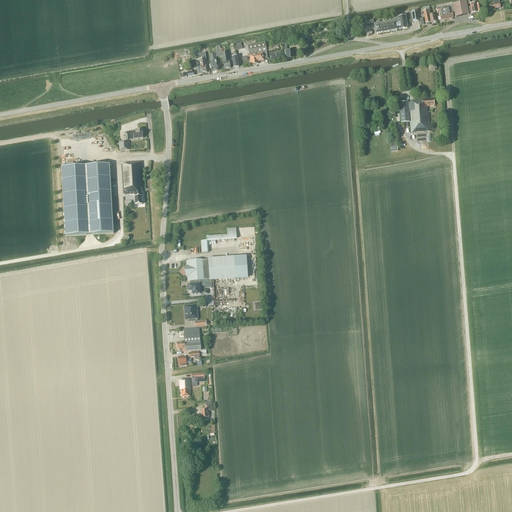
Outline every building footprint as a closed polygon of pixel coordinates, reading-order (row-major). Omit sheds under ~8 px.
[(477,3),(470,4),(469,0),(468,0),(469,4),(470,4),(470,7),(467,8),(469,14),(471,13),(471,14),(481,12),(480,4),(477,5),(477,3)] [(495,9),(500,8),(499,1),(494,2),(488,3),(490,10),(495,9)] [(455,4),(452,4),(453,6),(454,12),(455,17),(456,17),(458,17),(469,15),(469,14),(467,8),(467,5),(466,2),(456,4),(455,4)] [(454,12),(453,6),(444,8),(446,19),(453,18),(452,12),(454,12)] [(439,9),(436,9),(437,13),(440,13),(440,17),(437,17),(438,21),(441,20),(446,19),(444,8),(439,9)] [(430,23),(436,22),(434,15),(434,14),(431,14),(432,15),(431,15),(429,10),(423,11),(426,24),(430,23)] [(400,30),(407,28),(405,17),(398,18),(395,19),(392,19),(393,23),(396,23),(397,30),(400,29),(400,30)] [(374,24),(374,26),(375,34),(383,33),(390,32),(390,31),(397,30),(396,23),(393,23),(392,19),(389,20),(390,21),(386,22),(386,21),(383,21),(383,22),(379,23),(379,22),(376,22),(376,23),(374,24)] [(293,41),(294,45),(302,44),(301,40),(308,39),(307,34),(296,36),(296,41),(293,41)] [(285,59),(291,58),(290,50),(287,50),(286,45),(289,44),(288,39),(282,40),(285,59)] [(264,61),(264,60),(268,59),(265,43),(247,46),(251,65),(258,64),(258,62),(264,61)] [(215,57),(221,56),(219,47),(216,47),(217,53),(209,54),(211,64),(210,64),(212,72),(218,71),(216,63),(215,57)] [(221,56),(222,56),(224,70),(230,69),(227,52),(221,53),(222,56),(221,56)] [(200,68),(197,69),(198,74),(207,73),(206,67),(206,65),(205,65),(204,59),(206,58),(205,54),(196,55),(197,60),(199,60),(200,68)] [(409,112),(411,133),(430,132),(428,112),(427,112),(427,107),(430,106),(434,106),(434,99),(414,101),(410,102),(410,103),(408,103),(408,102),(399,103),(401,123),(410,122),(409,112)] [(127,140),(143,139),(142,131),(140,131),(135,131),(135,132),(126,133),(127,140)] [(119,151),(129,150),(129,142),(119,143),(119,151)] [(135,205),(142,205),(141,196),(141,197),(141,190),(142,190),(141,163),(121,164),(123,195),(134,195),(134,197),(135,205)] [(109,165),(61,168),(65,235),(65,237),(113,234),(112,203),(109,165)] [(201,241),(202,253),(208,253),(207,242),(237,240),(236,228),(227,229),(227,235),(206,236),(206,241),(201,241)] [(233,258),(203,260),(204,280),(205,286),(204,286),(204,289),(212,289),(211,280),(234,278),(248,277),(246,257),(233,258)] [(202,260),(185,262),(186,282),(190,281),(190,285),(192,285),(192,286),(189,286),(189,291),(192,291),(192,294),(193,294),(193,295),(196,295),(196,294),(199,294),(199,289),(199,286),(204,286),(205,286),(204,280),(203,260),(202,260)] [(197,319),(196,305),(184,306),(184,311),(185,311),(186,320),(189,320),(189,322),(195,322),(197,322),(197,321),(197,319)] [(179,352),(201,350),(199,328),(183,330),(184,343),(177,343),(177,349),(179,349),(179,352)] [(191,363),(191,358),(199,358),(199,353),(188,353),(189,358),(186,359),(186,357),(178,358),(178,364),(180,364),(180,366),(180,367),(186,366),(186,364),(191,363)] [(189,390),(190,390),(189,380),(179,380),(180,390),(181,390),(181,397),(190,397),(189,390)] [(209,418),(208,411),(212,411),(212,402),(205,403),(205,410),(201,411),(202,418),(209,418)]
